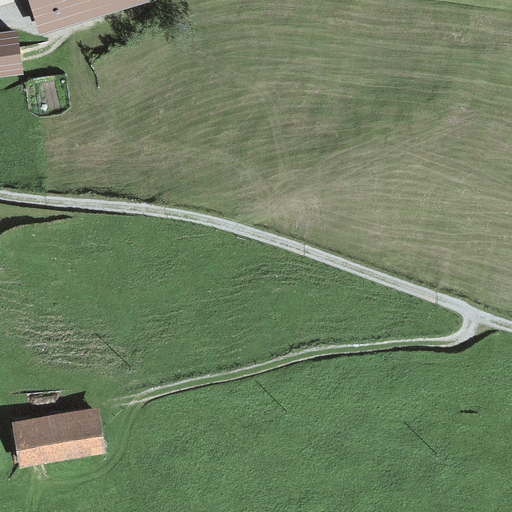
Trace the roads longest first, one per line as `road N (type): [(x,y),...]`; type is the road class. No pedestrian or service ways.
road 1 (unclassified): [(0,192),(179,214),(253,232),(511,323)]
road 2 (track): [(489,316),(472,335),(445,344),(336,356),(144,400)]
